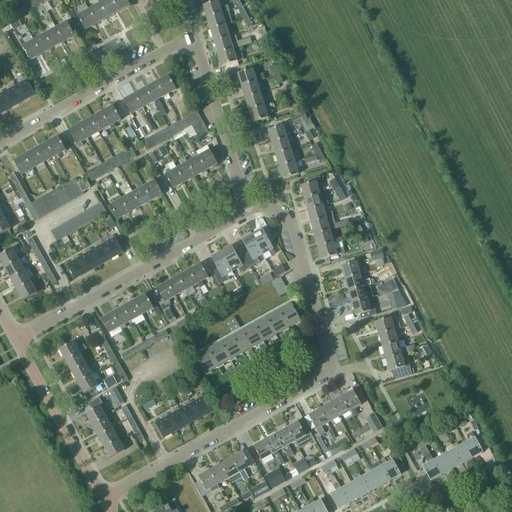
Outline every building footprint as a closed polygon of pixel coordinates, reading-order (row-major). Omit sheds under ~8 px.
[(39,4),(36,0),(35,0),(27,5),(30,10),(39,4)] [(109,17),(120,11),(113,0),(105,0),(101,2),(109,17)] [(113,0),(120,11),(130,5),(127,0),(113,0)] [(239,0),(233,0),(238,9),(242,6),(239,0)] [(203,6),(206,18),(222,13),(229,11),(227,5),(221,7),(219,1),(203,6)] [(101,2),(89,9),(97,24),(109,17),(101,2)] [(28,10),(30,10),(27,5),(17,10),(20,15),(28,10)] [(239,11),(244,20),(248,17),(244,8),(239,11)] [(86,30),(97,24),(89,9),(77,16),(86,30)] [(11,20),(20,15),(17,10),(6,16),(8,21),(11,20)] [(231,18),(224,20),(222,13),(206,18),(210,30),(226,25),(233,23),(231,18)] [(248,17),(244,20),(248,28),(253,26),(248,17)] [(20,26),(17,20),(9,25),(12,31),(20,26)] [(57,27),(65,42),(75,36),(67,21),(57,27)] [(230,37),(226,25),(210,30),(214,42),(230,37)] [(57,27),(45,34),(53,48),(65,42),(57,27)] [(263,38),(265,36),(268,35),(265,30),(263,31),(260,32),(260,33),(262,38),(263,38)] [(45,34),(33,40),(41,55),(53,48),(45,34)] [(29,42),(22,46),(30,61),(41,55),(33,40),(31,37),(27,39),(29,42)] [(240,48),(238,42),(232,44),(230,37),(214,42),(218,54),(234,49),(240,48)] [(261,40),(256,42),(261,51),(265,49),(261,40)] [(236,56),(234,49),(218,54),(222,67),(243,60),(242,54),(236,56)] [(279,74),(274,65),(269,67),(274,76),(279,74)] [(256,77),(253,69),(238,74),(241,87),(257,82),(265,80),(263,74),(256,77)] [(283,82),(279,74),(274,76),(279,85),(283,82)] [(157,82),(165,96),(168,102),(172,100),(168,94),(177,90),(169,75),(157,82)] [(14,84),(12,85),(21,102),(35,95),(27,80),(25,78),(20,80),(21,83),(15,86),(14,84)] [(159,100),(165,96),(157,82),(146,88),(154,102),(157,108),(162,105),(159,100)] [(257,82),(241,87),(245,98),(261,93),(257,82)] [(21,102),(12,85),(8,87),(10,89),(3,93),(11,108),(21,102)] [(148,105),(154,102),(146,88),(135,93),(143,108),(146,113),(151,111),(148,105)] [(282,90),(286,99),(291,96),(286,88),(282,90)] [(0,114),(11,108),(3,93),(2,90),(0,91),(0,114)] [(135,93),(124,100),(132,114),(143,108),(135,93)] [(249,111),(265,106),(261,93),(245,98),(249,111)] [(291,108),(296,105),(291,96),(286,99),(291,108)] [(121,120),(113,106),(103,112),(111,126),(112,130),(117,128),(115,124),(121,120)] [(269,118),(265,106),(249,111),(253,123),(269,118)] [(200,116),(197,111),(187,117),(189,122),(200,116)] [(103,112),(91,118),(100,132),(111,126),(103,112)] [(294,125),(307,118),(304,112),(291,119),(294,125)] [(203,121),(200,116),(189,122),(192,127),(203,121)] [(175,123),(178,128),(189,122),(187,117),(175,123)] [(100,132),(91,118),(81,124),(89,138),(100,132)] [(310,119),(304,122),(300,124),(305,133),(309,131),(311,130),(315,128),(310,119)] [(203,121),(192,127),(195,132),(205,126),(203,121)] [(181,133),(192,127),(189,122),(178,128),(181,133)] [(167,134),(178,128),(175,123),(169,127),(164,130),(167,134)] [(77,145),(89,138),(81,124),(69,130),(77,145)] [(208,131),(205,126),(195,132),(198,137),(208,131)] [(292,137),(290,131),(286,132),(284,126),(268,131),(272,143),(288,138),(292,137)] [(181,133),(178,128),(167,134),(169,139),(181,133)] [(164,130),(153,136),(155,141),(167,134),(164,130)] [(309,141),(314,139),(309,131),(305,133),(309,141)] [(169,139),(167,134),(155,141),(158,145),(168,140),(169,139)] [(58,136),(47,142),(55,157),(66,151),(58,136)] [(142,142),(144,147),(155,141),(153,136),(142,142)] [(292,150),(288,138),(272,143),(276,155),(292,150)] [(158,145),(155,141),(144,147),(147,152),(158,145)] [(44,163),(55,157),(47,142),(36,148),(44,163)] [(312,146),(317,156),(322,154),(316,144),(312,146)] [(36,148),(25,154),(33,169),(44,163),(36,148)] [(120,154),(123,158),(134,152),(132,148),(120,154)] [(218,165),(210,150),(209,150),(208,148),(204,150),(205,153),(199,156),(207,171),(218,165)] [(276,155),(279,167),(295,162),(292,150),(276,155)] [(156,151),(150,155),(155,164),(161,161),(156,151)] [(137,157),(134,152),(123,158),(125,163),(137,157)] [(21,175),(33,169),(25,154),(13,161),(21,175)] [(112,165),(123,158),(120,154),(114,158),(109,160),(112,165)] [(321,164),(326,161),(322,154),(317,156),(321,164)] [(196,177),(207,171),(199,156),(187,162),(196,177)] [(123,158),(112,165),(114,169),(125,163),(123,158)] [(109,160),(98,166),(101,171),(112,165),(109,160)] [(185,183),(177,168),(173,162),(168,165),(172,171),(165,175),(173,189),(185,183)] [(185,183),(196,177),(187,162),(177,168),(185,183)] [(279,167),(283,179),(299,174),(295,162),(279,167)] [(114,169),(112,165),(101,171),(103,175),(114,169)] [(87,172),(90,177),(101,171),(98,166),(87,172)] [(103,175),(101,171),(90,177),(92,181),(103,175)] [(15,174),(10,176),(15,185),(19,182),(15,174)] [(318,176),(304,180),(306,185),(317,182),(319,181),(318,176)] [(84,194),(83,192),(80,186),(75,179),(70,182),(79,197),(84,194)] [(340,188),(335,179),(330,181),(335,190),(340,188)] [(152,201),(163,195),(155,180),(144,186),(152,201)] [(20,195),(20,196),(25,193),(19,182),(15,185),(20,195)] [(70,182),(66,184),(74,200),(79,197),(70,182)] [(88,182),(80,186),(83,192),(91,188),(88,182)] [(304,199),(320,194),(325,193),(324,187),(319,189),(317,182),(306,185),(301,186),(304,199)] [(69,202),(74,200),(66,184),(61,187),(69,202)] [(141,207),(152,201),(144,186),(133,193),(141,207)] [(69,202),(61,187),(56,190),(64,205),(69,202)] [(51,193),(59,208),(64,205),(56,190),(54,191),(51,193)] [(129,213),(141,207),(133,193),(131,190),(127,193),(128,195),(121,199),(129,213)] [(343,192),(337,195),(340,201),(346,198),(343,192)] [(31,204),(25,193),(20,196),(26,206),(27,206),(31,204)] [(51,193),(46,195),(54,211),(59,208),(51,193)] [(324,206),(320,194),(304,199),(308,211),(324,206)] [(46,195),(41,198),(49,213),(54,211),(46,195)] [(129,213),(121,199),(120,196),(116,198),(118,201),(110,205),(118,220),(129,213)] [(41,198),(36,201),(44,216),(49,213),(41,198)] [(31,204),(39,219),(44,216),(36,201),(31,204)] [(101,203),(96,206),(102,217),(107,214),(101,203)] [(349,203),(343,206),(347,213),(352,210),(349,203)] [(39,219),(31,204),(27,206),(26,206),(31,216),(35,222),(39,219)] [(97,219),(102,217),(96,206),(91,209),(97,219)] [(325,213),(324,206),(308,211),(311,223),(327,218),(334,216),(332,211),(325,213)] [(91,209),(86,212),(92,222),(97,219),(91,209)] [(87,225),(92,222),(86,212),(81,214),(87,225)] [(81,214),(76,217),(82,228),(87,225),(81,214)] [(0,234),(11,229),(4,217),(0,219),(0,234)] [(82,228),(76,217),(71,220),(77,231),(82,228)] [(108,220),(106,221),(110,230),(116,227),(115,224),(113,221),(111,218),(108,220)] [(311,223),(314,235),(330,231),(327,218),(311,223)] [(71,220),(66,223),(72,234),(77,231),(71,220)] [(61,226),(64,231),(67,236),(72,234),(66,223),(61,226)] [(359,235),(364,233),(359,224),(355,227),(359,235)] [(51,231),(54,237),(64,231),(61,226),(51,231)] [(263,254),(269,251),(271,256),(276,254),(273,249),(262,229),(252,235),(263,254)] [(58,241),(67,236),(64,231),(54,237),(57,242),(58,241)] [(314,235),(318,247),(334,243),(330,231),(314,235)] [(369,242),(364,233),(359,235),(364,244),(369,242)] [(113,235),(108,238),(109,241),(103,244),(112,259),(123,252),(115,237),(114,238),(113,235)] [(257,257),(263,254),(252,235),(242,240),(249,252),(243,255),(250,268),(260,262),(257,257)] [(27,240),(34,251),(38,249),(32,238),(27,240)] [(97,247),(91,251),(100,266),(112,259),(103,244),(101,242),(96,245),(97,247)] [(340,248),(336,250),(334,243),(318,247),(321,260),(338,255),(337,255),(341,254),(341,253),(340,248)] [(232,246),(222,252),(232,271),(238,268),(241,273),(250,268),(243,255),(238,258),(232,246)] [(0,255),(0,260),(4,268),(19,260),(13,248),(0,255)] [(88,272),(100,266),(91,251),(90,248),(84,251),(86,254),(79,257),(88,272)] [(40,262),(44,260),(38,249),(34,251),(40,262)] [(369,253),(372,261),(384,258),(381,250),(369,253)] [(220,285),(230,279),(227,274),(232,271),(222,252),(212,257),(218,269),(213,272),(220,285)] [(76,279),(88,272),(79,257),(78,255),(73,258),(74,260),(67,264),(76,279)] [(4,268),(10,279),(25,271),(19,260),(4,268)] [(51,271),(44,260),(40,262),(46,273),(51,271)] [(359,269),(357,262),(341,267),(345,279),(361,274),(361,275),(366,273),(364,268),(359,269)] [(201,263),(190,269),(198,284),(209,278),(201,263)] [(282,265),(272,271),(276,277),(286,272),(282,265)] [(387,276),(382,267),(378,270),(382,278),(387,276)] [(190,269),(180,275),(188,290),(198,284),(190,269)] [(16,289),(31,282),(25,271),(10,279),(16,289)] [(51,271),(46,273),(52,284),(57,282),(51,271)] [(363,281),(361,275),(361,274),(345,279),(348,291),(364,287),(364,286),(371,285),(369,279),(363,281)] [(176,296),(188,290),(180,275),(168,282),(176,296)] [(283,283),(281,278),(272,283),(274,288),(283,283)] [(385,284),(390,292),(395,290),(390,281),(385,284)] [(37,293),(31,282),(16,289),(23,301),(37,293)] [(170,300),(176,296),(168,282),(156,288),(163,301),(159,303),(164,312),(170,309),(171,302),(170,300)] [(274,288),(277,292),(286,287),(283,283),(274,288)] [(241,287),(234,291),(238,299),(245,295),(241,287)] [(288,292),(286,287),(277,292),(279,297),(288,292)] [(348,291),(352,304),(372,298),(374,297),(372,292),(366,293),(364,287),(348,291)] [(394,298),(392,291),(390,292),(386,294),(387,300),(388,299),(394,298)] [(154,309),(146,294),(135,300),(143,315),(154,309)] [(372,298),(352,304),(355,316),(360,314),(361,319),(377,315),(372,298)] [(132,321),(143,315),(135,300),(124,306),(132,321)] [(213,310),(223,304),(221,300),(215,303),(210,306),(213,310)] [(287,329),(301,321),(291,304),(277,311),(287,329)] [(124,306),(113,312),(121,327),(132,321),(124,306)] [(210,306),(199,312),(201,317),(213,310),(210,306)] [(277,311),(264,319),(274,337),(287,329),(277,311)] [(109,333),(121,327),(113,312),(101,319),(109,333)] [(190,323),(201,317),(199,312),(188,318),(190,323)] [(403,318),(408,326),(413,324),(408,315),(403,318)] [(240,329),(241,329),(234,317),(225,322),(231,334),(240,329)] [(179,329),(190,323),(188,318),(176,324),(179,329)] [(391,318),(375,322),(379,335),(395,330),(401,329),(399,323),(393,325),(391,318)] [(274,337),(264,319),(250,326),(260,344),(274,337)] [(82,321),(76,324),(79,330),(86,326),(82,321)] [(418,333),(413,324),(408,326),(413,335),(418,333)] [(250,326),(237,334),(246,352),(247,351),(260,344),(250,326)] [(379,335),(382,347),(398,342),(395,330),(379,335)] [(165,331),(155,336),(157,341),(168,335),(165,331)] [(246,352),(237,334),(223,341),(233,359),(246,352)] [(99,339),(105,350),(110,348),(104,336),(99,339)] [(146,348),(157,341),(155,336),(144,342),(143,343),(146,348)] [(223,341),(209,349),(219,367),(232,360),(233,359),(223,341)] [(65,361),(80,353),(87,349),(84,345),(77,348),(74,342),(59,350),(65,361)] [(400,349),(398,342),(382,347),(386,359),(402,354),(415,351),(415,350),(419,349),(418,347),(414,348),(414,345),(400,349)] [(133,349),(135,353),(146,348),(143,343),(133,349)] [(425,347),(420,349),(425,358),(433,354),(428,345),(425,347)] [(116,359),(110,348),(105,350),(112,361),(116,359)] [(126,359),(135,353),(133,349),(121,355),(124,360),(126,359)] [(209,349),(196,357),(206,374),(218,368),(219,367),(209,349)] [(86,364),(80,353),(65,361),(71,372),(86,364)] [(404,361),(402,354),(386,359),(389,371),(392,371),(394,380),(413,375),(409,362),(404,361)] [(123,370),(116,359),(112,361),(118,372),(123,370)] [(71,372),(78,383),(92,375),(86,364),(71,372)] [(129,381),(123,370),(118,372),(122,380),(123,381),(124,383),(129,381)] [(78,383),(84,394),(98,386),(95,380),(92,375),(78,383)] [(187,382),(181,385),(184,390),(188,388),(190,387),(187,382)] [(355,409),(361,405),(353,391),(342,397),(350,411),(353,417),(358,414),(355,409)] [(200,418),(212,411),(203,397),(202,394),(197,397),(198,400),(192,403),(200,418)] [(115,398),(121,409),(122,408),(126,406),(120,395),(115,398)] [(339,417),(350,411),(342,397),(331,403),(339,417)] [(188,425),(200,418),(192,403),(190,401),(185,404),(186,406),(180,410),(188,425)] [(331,403),(320,409),(328,424),(339,417),(331,403)] [(86,414),(92,425),(106,417),(109,415),(107,411),(104,412),(100,406),(86,414)] [(121,409),(128,420),(132,417),(126,406),(122,408),(121,409)] [(176,431),(188,425),(180,410),(178,407),(173,410),(174,413),(168,416),(176,431)] [(322,427),(328,424),(320,409),(309,415),(320,437),(325,434),(322,427)] [(375,413),(365,419),(369,425),(360,430),(363,435),(371,430),(373,434),(383,428),(375,413)] [(164,438),(176,431),(168,416),(167,414),(161,417),(163,419),(156,423),(164,438)] [(110,424),(106,417),(92,425),(98,436),(112,428),(116,426),(113,422),(110,424)] [(139,429),(132,417),(128,420),(134,431),(139,429)] [(466,423),(463,418),(456,421),(460,427),(466,423)] [(300,424),(298,421),(287,427),(295,442),(299,449),(304,446),(302,444),(308,440),(310,443),(315,440),(305,421),(300,424)] [(449,425),(443,429),(446,434),(452,431),(449,425)] [(116,426),(112,428),(98,436),(104,447),(119,439),(122,437),(117,426),(116,426)] [(287,427),(276,434),(284,448),(289,457),(294,455),(289,446),(295,442),(287,427)] [(139,429),(134,431),(140,442),(144,439),(139,429)] [(443,429),(436,433),(439,438),(446,434),(443,429)] [(354,439),(363,435),(360,430),(352,435),(354,439)] [(276,434),(265,440),(273,454),(280,467),(285,464),(278,452),(284,448),(276,434)] [(341,447),(350,442),(347,437),(338,442),(341,447)] [(425,446),(432,442),(429,437),(422,440),(425,446)] [(375,438),(369,442),(372,447),(378,443),(375,438)] [(475,438),(464,444),(472,458),(483,452),(475,438)] [(122,445),(119,439),(104,447),(110,459),(128,449),(125,444),(122,445)] [(265,440),(254,446),(262,461),(273,454),(265,440)] [(419,449),(425,446),(422,440),(416,444),(419,449)] [(341,447),(338,442),(330,447),(334,455),(343,450),(341,447)] [(372,447),(369,442),(362,445),(365,451),(372,447)] [(462,464),(472,458),(464,444),(454,449),(462,464)] [(462,464),(454,449),(452,445),(447,448),(449,452),(444,455),(452,469),(462,464)] [(355,449),(348,453),(351,458),(358,455),(355,449)] [(243,452),(232,458),(240,473),(244,481),(249,479),(244,470),(251,466),(243,452)] [(344,462),(351,458),(348,453),(341,457),(344,462)] [(428,463),(423,466),(431,481),(442,475),(434,460),(430,453),(424,456),(428,463)] [(444,455),(434,460),(442,475),(452,469),(444,455)] [(229,479),(240,473),(232,458),(221,464),(229,479)] [(393,460),(387,463),(384,458),(379,461),(382,466),(390,481),(401,475),(393,460)] [(310,468),(305,461),(297,465),(301,473),(310,468)] [(337,466),(334,461),(328,464),(331,470),(337,466)] [(390,481),(382,466),(379,461),(369,467),(372,472),(380,486),(390,481)] [(218,485),(229,479),(221,464),(210,470),(218,485)] [(324,473),(331,470),(328,464),(321,468),(324,473)] [(286,482),(279,468),(264,476),(272,490),(286,482)] [(213,491),(211,488),(218,485),(210,470),(198,476),(201,481),(195,484),(202,497),(213,491)] [(370,492),(380,486),(372,472),(362,477),(370,492)] [(357,480),(351,483),(359,498),(370,492),(362,477),(359,473),(354,476),(357,480)] [(303,478),(297,482),(300,487),(306,483),(303,478)] [(265,481),(251,489),(256,499),(270,491),(265,481)] [(293,490),(300,487),(297,482),(290,485),(293,490)] [(359,498),(351,483),(341,489),(349,503),(359,498)] [(283,489),(276,493),(279,498),(286,494),(283,489)] [(339,509),(349,503),(341,489),(331,494),(339,509)] [(244,501),(253,496),(250,491),(241,496),(244,501)] [(276,493),(270,497),(273,502),(279,498),(276,493)] [(231,509),(239,504),(237,499),(228,504),(231,509)] [(327,511),(321,500),(310,506),(313,511),(327,511)] [(263,501),(256,504),(259,509),(266,506),(263,501)]
